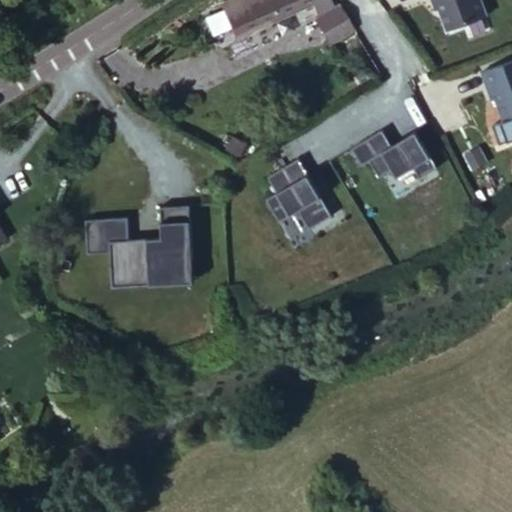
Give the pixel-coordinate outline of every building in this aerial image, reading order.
[(333,5),(330,0),(235,0),(222,6),(236,37),(312,2),(318,14),(314,16),(329,41),(353,27),(338,2),(333,5)] [(444,0),(456,30),(493,16),(487,0),(444,0)] [(499,87),(511,120),(511,119),(511,62),(489,71),(495,89),(499,87)] [(387,133),(356,152),(367,169),(375,165),(385,181),(398,172),(403,180),(419,170),(426,181),(443,170),(420,134),(397,149),(387,133)] [(468,156),(475,169),(488,162),(481,149),(468,156)] [(305,162),(273,180),(283,196),(272,202),(285,225),(304,214),(315,233),(338,220),(305,162)] [(198,283),(192,208),(162,210),(165,241),(132,243),(130,221),(89,223),(92,257),(114,256),(117,290),(198,283)]
